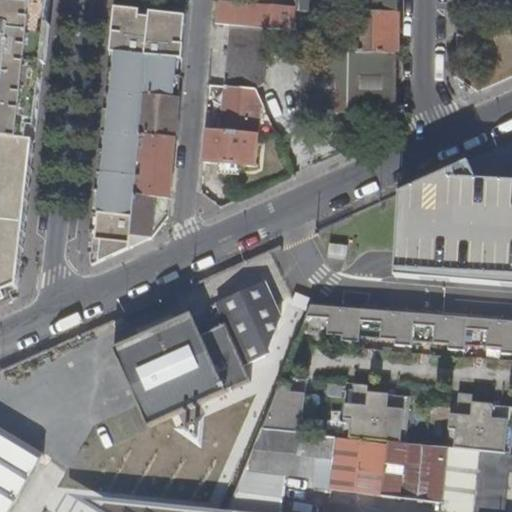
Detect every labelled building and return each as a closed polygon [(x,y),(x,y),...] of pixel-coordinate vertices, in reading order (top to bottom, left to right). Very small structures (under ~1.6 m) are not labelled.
[(18,288),(49,0),(0,0),(0,305),(7,303),(3,295),(18,288)] [(274,0),(274,5),(217,0),(215,23),(230,24),(267,28),(297,31),(297,10),(297,0),(274,0)] [(396,13),(396,0),(297,0),(297,10),(353,12),(396,13)] [(93,264),(130,247),(135,195),(137,175),(138,159),(140,135),(147,54),(172,56),(183,57),(183,55),(180,55),(180,46),(184,47),(187,15),(114,7),(110,40),(115,40),(114,49),(109,48),(109,51),(112,52),(111,55),(115,56),(114,68),(107,67),(104,96),(111,96),(110,109),(103,108),(100,135),(107,136),(105,150),(98,149),(95,177),(102,177),(101,190),(94,189),(91,217),(98,218),(97,230),(90,230),(87,253),(90,253),(90,258),(93,264)] [(467,21),(470,33),(511,23),(510,10),(467,21)] [(302,112),(395,114),(396,13),(353,12),(352,53),(303,51),(302,112)] [(230,24),(225,86),(257,89),(264,84),(267,28),(230,24)] [(179,102),(181,75),(175,75),(176,62),(180,63),(180,58),(183,58),(183,57),(172,56),(147,54),(140,135),(176,138),(178,115),(171,114),(172,101),(179,102)] [(261,107),(265,107),(257,89),(225,86),(221,130),(259,134),(261,107)] [(257,166),(260,134),(259,134),(221,130),(206,129),(203,161),(220,162),(219,172),(240,174),(240,164),(257,166)] [(143,175),(137,175),(135,195),(171,198),(176,138),(140,135),(138,159),(144,160),(143,175)] [(153,237),(170,216),(171,198),(135,195),(130,247),(153,237)] [(329,204),(311,214),(320,227),(338,217),(329,204)] [(217,302),(218,305),(226,324),(208,332),(202,335),(193,314),(114,348),(149,427),(251,382),(244,366),(268,356),(284,319),(267,280),(217,302)] [(511,321),(498,321),(312,306),(301,333),(344,336),(343,341),(360,343),(361,337),(397,340),(397,345),(414,347),(414,342),(450,344),(450,350),(466,351),(467,346),(503,349),(503,354),(511,354),(511,321)] [(302,434),(307,377),(292,375),(291,383),(281,382),(263,430),(302,434)] [(407,444),(411,395),(370,391),(370,383),(355,381),(353,403),(346,403),(343,438),(349,438),(388,442),(390,442),(407,444)] [(511,454),(511,448),(511,405),(474,401),(475,393),(459,392),(457,414),(451,413),(447,448),(451,448),(511,454)] [(0,511),(9,511),(45,455),(0,427),(0,511)] [(349,438),(343,438),(302,434),(263,430),(261,473),(285,472),(308,475),(312,451),(347,456),(349,438)] [(349,438),(347,456),(343,491),(381,496),(388,442),(349,438)] [(451,448),(447,448),(407,444),(390,442),(383,496),(442,504),(444,505),(451,448)] [(444,505),(442,504),(442,511),(454,511),(504,511),(509,471),(511,471),(511,454),(451,448),(444,505)] [(343,491),(347,456),(312,451),(308,475),(317,476),(316,488),(343,491)]
